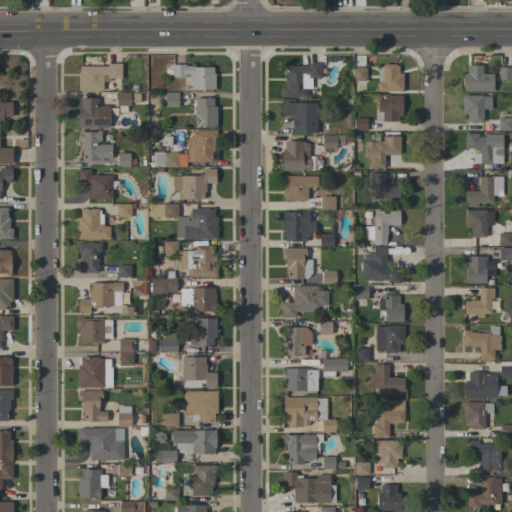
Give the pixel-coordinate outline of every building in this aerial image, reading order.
[(107,66),(107,63),(121,63),(121,78),(108,78),(108,81),(102,81),(102,88),(107,88),(107,90),(77,90),(77,72),(79,72),(79,66),(107,66)] [(321,78),(307,78),(307,75),(302,75),(302,87),(306,87),(306,97),(281,97),(281,81),(289,81),(290,66),(307,66),(307,63),(321,63),(321,78)] [(214,89),(190,89),(191,74),(184,74),(184,77),(172,77),(172,64),(185,64),(185,65),(192,66),(213,67),(213,73),(214,73),(214,89)] [(402,91),(376,91),(376,82),(377,82),(377,67),(382,67),(382,65),(382,64),(395,64),(395,65),(398,65),(398,73),(402,73),(402,91)] [(462,74),(466,74),(466,65),(482,65),(482,74),(492,74),(492,91),(462,91),(462,74)] [(365,81),(353,81),(353,67),(365,67),(365,81)] [(510,80),(498,80),(498,67),(510,67),(510,80)] [(129,92),(129,105),(116,105),(116,92),(129,92)] [(177,106),(165,106),(165,92),(178,92),(177,106)] [(401,95),(401,113),(397,113),(398,121),(374,121),(374,112),(377,111),(377,100),(383,100),(383,95),(401,95)] [(481,95),(481,108),(482,108),(482,121),(481,121),(481,122),(469,122),(468,121),(466,121),(466,113),(461,113),(461,95),(481,95)] [(77,105),(79,105),(79,98),(97,98),(97,105),(108,105),(108,128),(77,128),(77,105)] [(216,126),(194,126),(194,115),(195,115),(195,98),(212,98),(213,106),(215,106),(216,126)] [(316,108),(316,134),(293,134),(293,126),(292,126),(292,117),(281,117),(281,102),(294,102),(294,108),(316,108)] [(366,118),(366,130),(353,130),(353,118),(366,118)] [(511,118),(511,131),(497,130),(497,118),(511,118)] [(82,130),(82,131),(96,131),(96,130),(100,130),(100,140),(98,140),(98,144),(111,144),(111,158),(101,158),(101,161),(81,161),(81,149),(80,149),(80,140),(77,140),(78,130),(82,130)] [(216,130),(216,140),(212,140),(212,151),(211,151),(211,162),(186,162),(185,137),(191,137),(191,131),(216,130)] [(501,134),(502,163),(490,163),(490,164),(478,164),(478,163),(472,163),(472,153),(479,153),(479,152),(478,152),(478,148),(465,148),(465,134),(477,133),(477,137),(483,137),(483,134),(501,134)] [(335,136),(335,149),(322,149),(322,143),(321,143),(321,137),(322,137),(322,136),(335,136)] [(399,154),(392,154),(392,155),(384,155),(384,168),(369,168),(369,158),(364,158),(364,141),(382,141),(382,136),(399,136),(399,154)] [(308,158),(309,158),(309,170),(303,170),(303,171),(282,171),(282,149),(284,149),(284,141),(301,141),(308,144),(308,158)] [(0,147),(11,147),(11,164),(0,164),(0,147)] [(163,152),(163,153),(177,153),(177,166),(152,166),(152,152),(157,152),(163,152)] [(129,153),(129,166),(116,166),(116,153),(129,153)] [(0,167),(10,167),(10,182),(0,182),(0,198),(1,198),(1,202),(0,202),(0,167)] [(180,190),(172,190),(172,175),(196,175),(196,174),(203,174),(203,168),(215,168),(215,183),(205,183),(205,192),(203,192),(203,199),(180,199),(180,190)] [(93,175),(93,174),(96,174),(96,175),(111,175),(111,200),(89,199),(89,192),(88,192),(88,183),(77,182),(77,169),(89,169),(89,172),(90,172),(90,175),(93,175)] [(369,184),(369,173),(384,173),(384,186),(395,185),(395,204),(383,204),(383,199),(372,199),(372,184),(369,184)] [(316,187),(306,187),(306,200),(283,200),(283,194),(282,194),(281,176),(316,176),(316,187)] [(502,190),(496,191),(497,195),(491,195),(492,203),(477,203),(477,206),(466,206),(466,192),(478,192),(478,183),(479,183),(479,176),(502,176),(502,190)] [(334,196),(334,209),(320,209),(320,196),(334,196)] [(130,204),(130,217),(116,217),(115,204),(130,204)] [(177,217),(151,217),(151,216),(147,216),(147,204),(177,204),(177,217)] [(7,218),(9,218),(8,228),(12,228),(11,239),(0,238),(0,207),(7,207),(7,218)] [(79,217),(79,208),(98,208),(98,210),(99,210),(99,214),(102,214),(102,224),(103,224),(103,226),(109,226),(109,239),(76,239),(76,217),(79,217)] [(186,215),(190,215),(190,209),(213,208),(213,217),(216,217),(216,239),(193,239),(182,239),(182,225),(186,225),(186,215)] [(386,234),(386,240),(385,240),(385,245),(373,245),(373,241),(372,241),(372,240),(364,240),(364,226),(373,226),(373,214),(374,214),(374,211),(382,211),(382,214),(388,214),(388,210),(399,210),(399,225),(386,225),(386,234)] [(485,222),(486,222),(486,236),(485,236),(485,237),(472,237),(472,236),(470,236),(470,228),(465,228),(465,210),(485,210),(485,222)] [(308,221),(314,221),(314,236),(306,236),(306,242),(300,242),(300,241),(284,241),(284,232),(281,232),(282,211),(286,211),(286,212),(298,212),(298,211),(308,211),(308,221)] [(332,233),(332,246),(319,246),(319,234),(332,233)] [(511,245),(498,245),(498,233),(511,233),(511,245)] [(176,241),(176,250),(194,250),(195,245),(211,245),(211,256),(214,256),(214,262),(213,262),(213,266),(216,266),(216,277),(187,277),(187,269),(175,269),(175,254),(163,254),(163,241),(176,241)] [(101,251),(97,251),(97,254),(98,254),(98,257),(97,257),(97,273),(82,273),(82,262),(80,262),(80,251),(77,251),(77,243),(101,243),(101,251)] [(305,248),(305,259),(311,259),(311,273),(306,278),(302,278),(302,279),(286,279),(286,268),(285,268),(285,262),(283,262),(283,258),(281,258),(281,248),(305,248)] [(511,260),(498,260),(498,248),(511,248),(511,260)] [(0,250),(9,250),(9,256),(10,256),(10,274),(6,274),(6,273),(0,273),(0,250)] [(361,271),(359,271),(359,263),(361,263),(360,260),(373,260),(373,254),(385,254),(385,260),(386,260),(386,269),(399,269),(399,283),(387,283),(387,280),(378,280),(378,281),(375,281),(375,280),(361,280),(361,271)] [(486,257),(486,260),(494,260),(493,276),(485,276),(485,283),(466,283),(466,266),(465,266),(465,256),(486,257)] [(130,277),(116,277),(116,265),(130,265),(130,277)] [(334,271),(334,283),(322,284),(322,271),(334,271)] [(0,278),(12,278),(12,301),(8,301),(8,309),(0,309),(0,278)] [(175,291),(163,291),(163,294),(150,294),(150,278),(175,278),(175,291)] [(111,283),(111,282),(121,282),(121,291),(120,291),(120,305),(112,305),(112,306),(97,306),(97,307),(89,307),(89,313),(78,313),(78,299),(88,299),(88,290),(89,290),(89,288),(90,288),(90,285),(89,285),(89,283),(111,283)] [(317,286),(317,290),(326,290),(326,305),(320,305),(320,311),(295,311),(295,317),(281,317),(281,302),(292,302),(292,293),(293,293),(293,286),(317,286)] [(366,286),(366,299),(354,299),(354,286),(366,286)] [(190,288),(213,288),(213,294),(215,294),(215,301),(214,301),(214,311),(200,311),(200,315),(193,315),(193,311),(190,311),(190,306),(179,306),(179,288),(190,288)] [(489,314),(483,314),(483,318),(476,318),(476,315),(463,315),(463,310),(461,310),(461,305),(463,305),(463,301),(469,301),(469,300),(478,300),(478,288),(493,288),(493,298),(489,299),(489,314)] [(402,322),(384,321),(384,310),(377,310),(377,299),(382,299),(382,295),(398,295),(398,304),(402,304),(402,322)] [(0,316),(12,316),(12,331),(1,331),(1,340),(0,340),(0,316)] [(102,318),(102,343),(79,343),(79,335),(78,335),(78,318),(102,318)] [(215,319),(215,329),(216,329),(215,338),(212,337),(212,346),(191,346),(191,336),(195,336),(196,318),(215,318),(215,319)] [(331,334),(318,334),(318,321),(331,321),(331,334)] [(383,326),(383,325),(403,326),(403,343),(398,343),(398,352),(396,352),(396,353),(384,353),(384,350),(374,350),(374,326),(383,326)] [(499,350),(493,350),(493,360),(478,360),(478,347),(470,347),(470,346),(463,346),(463,333),(464,333),(464,332),(477,332),(477,333),(489,333),(489,326),(498,326),(498,336),(499,336),(499,350)] [(310,332),(310,345),(303,345),(303,350),(305,350),(305,352),(303,352),(303,356),(300,357),(300,355),(281,355),(281,335),(284,335),(284,327),(305,327),(310,332)] [(132,338),(132,344),(145,344),(145,351),(132,351),(132,352),(117,352),(117,338),(132,338)] [(176,339),(176,352),(158,352),(158,339),(176,339)] [(367,348),(367,361),(354,360),(354,348),(367,348)] [(132,352),(132,365),(118,365),(118,352),(132,352)] [(0,357),(8,357),(8,358),(10,358),(10,366),(11,366),(11,386),(0,386),(0,357)] [(102,387),(77,387),(77,365),(80,366),(80,357),(98,357),(98,358),(103,358),(102,387)] [(181,357),(204,357),(204,364),(205,364),(205,372),(215,372),(215,388),(204,388),(204,382),(200,382),(200,387),(182,387),(181,380),(181,357)] [(346,359),(346,371),(333,371),(333,377),(321,377),(321,359),(346,359)] [(389,391),(389,390),(376,391),(376,387),(368,387),(368,375),(373,375),(372,365),(387,364),(387,377),(396,377),(396,378),(403,378),(403,391),(389,391)] [(511,378),(499,378),(499,366),(511,366),(511,378)] [(283,391),(283,375),(284,375),(284,369),(305,368),(305,370),(316,370),(316,391),(283,391)] [(464,381),(467,380),(467,372),(483,372),(483,373),(495,373),(495,398),(464,398),(464,381)] [(0,389),(12,390),(12,399),(9,399),(9,410),(7,410),(7,421),(0,421),(0,389)] [(101,402),(98,402),(98,411),(106,411),(106,422),(96,422),(96,421),(82,421),(82,411),(81,411),(81,400),(78,400),(78,390),(101,390),(101,402)] [(216,391),(216,413),(213,413),(213,421),(195,422),(195,420),(190,420),(190,416),(184,416),(184,391),(216,391)] [(315,398),(325,398),(325,419),(334,419),(334,432),(321,432),(321,419),(315,419),(315,421),(308,421),(308,424),(305,427),(285,427),(285,419),(282,419),(282,397),(315,397),(315,398)] [(373,411),(373,400),(403,400),(403,423),(387,424),(388,437),(372,437),(372,424),(376,424),(376,411),(373,411)] [(483,402),(483,403),(491,403),(492,413),(483,413),(483,428),(483,429),(470,429),(470,428),(467,428),(467,420),(463,420),(463,402),(483,402)] [(130,426),(116,426),(117,405),(130,406),(130,414),(130,426)] [(177,426),(163,426),(163,413),(177,413),(177,426)] [(511,437),(499,437),(499,425),(511,425),(511,437)] [(112,428),(112,430),(122,430),(122,460),(89,460),(89,452),(88,452),(88,443),(77,443),(77,428),(112,428)] [(213,430),(215,430),(215,448),(214,448),(214,454),(185,454),(177,452),(177,443),(171,443),(171,430),(213,430)] [(11,461),(7,461),(7,460),(0,460),(0,431),(9,431),(9,440),(11,440),(11,461)] [(321,434),(321,442),(318,442),(318,453),(314,453),(314,459),(310,459),(310,460),(302,460),(302,464),(287,464),(287,453),(285,453),(285,443),(283,443),(283,434),(321,434)] [(400,458),(395,458),(395,467),(393,467),(393,468),(380,468),(380,464),(373,464),(373,441),(400,440),(400,458)] [(499,444),(499,471),(492,471),(492,470),(478,470),(478,455),(467,455),(467,440),(477,440),(477,444),(499,444)] [(175,450),(175,463),(154,463),(154,450),(175,450)] [(334,469),(321,469),(321,457),(334,456),(334,469)] [(368,475),(354,475),(354,462),(368,462),(368,475)] [(130,464),(130,477),(117,477),(117,463),(130,464)] [(0,465),(11,465),(11,479),(1,479),(1,488),(0,488),(0,465)] [(216,466),(216,474),(213,474),(213,484),(211,484),(211,495),(190,495),(190,494),(188,494),(185,489),(182,489),(182,477),(188,477),(188,476),(197,477),(197,474),(192,474),(192,465),(216,466)] [(80,478),(80,470),(100,470),(100,475),(98,475),(98,486),(99,486),(99,499),(96,499),(96,498),(77,498),(77,478),(80,478)] [(334,484),(334,501),(328,501),(328,503),(315,503),(315,502),(293,502),(293,485),(281,485),(281,472),(295,472),(295,475),(302,475),(302,478),(315,478),(315,475),(329,475),(329,484),(334,484)] [(367,489),(355,489),(355,477),(367,477),(367,489)] [(500,504),(490,504),(479,505),(479,508),(466,508),(466,493),(479,493),(479,484),(480,484),(480,477),(493,477),(493,478),(500,478),(500,504)] [(400,511),(376,511),(376,493),(380,493),(380,484),(396,485),(396,493),(400,493),(400,511)] [(163,489),(177,489),(177,500),(163,500),(163,489)] [(143,511),(119,511),(119,501),(132,501),(143,502),(143,511)] [(11,511),(0,511),(0,502),(11,502),(11,511)]
